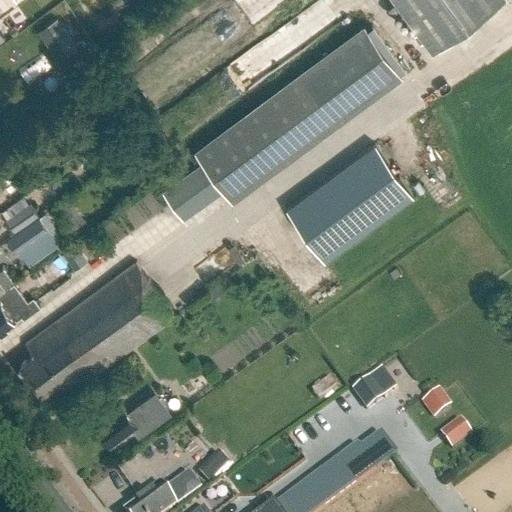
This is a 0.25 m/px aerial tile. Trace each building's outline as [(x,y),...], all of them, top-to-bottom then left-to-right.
[(395,0),(434,53),(505,1),(503,0),(395,0)] [(109,41),(125,31),(114,13),(98,24),(109,41)] [(61,61),(77,49),(58,19),(41,31),(61,61)] [(350,37),(387,87),(404,74),(367,25),(350,37)] [(337,123),(354,111),(318,61),(301,74),(337,123)] [(120,143),(133,134),(125,122),(112,131),(120,143)] [(266,175),(230,126),(196,152),(226,193),(232,201),(266,175)] [(375,144),(287,209),(326,262),(414,197),(375,144)] [(30,203),(6,220),(16,234),(40,217),(30,203)] [(40,217),(16,234),(7,240),(17,255),(21,252),(30,266),(60,245),(40,217)] [(75,247),(64,255),(75,271),(87,263),(75,247)] [(87,380),(175,315),(136,262),(26,344),(34,355),(19,366),(42,397),(62,382),(66,387),(83,375),(87,380)] [(0,294),(15,284),(4,269),(0,271),(0,294)] [(208,291),(213,299),(226,289),(221,282),(208,291)] [(28,302),(15,284),(0,294),(0,333),(22,317),(24,320),(40,307),(34,298),(28,302)] [(394,392),(379,372),(352,393),(367,413),(394,392)] [(330,378),(312,391),(319,401),(337,387),(330,378)] [(450,405),(439,390),(422,402),(428,410),(433,407),(438,414),(450,405)] [(156,391),(127,411),(122,404),(94,425),(110,447),(133,430),(139,437),(173,414),(156,391)] [(315,420),(324,433),(360,406),(351,394),(315,420)] [(441,434),(452,449),(471,435),(460,420),(441,434)] [(322,511),(398,457),(381,434),(360,449),(358,445),(275,506),(274,505),(264,511),(322,511)] [(219,474),(208,464),(198,474),(209,484),(219,474)] [(170,511),(180,505),(202,489),(195,479),(170,497),(161,485),(134,504),(137,507),(130,511),(170,511)]
